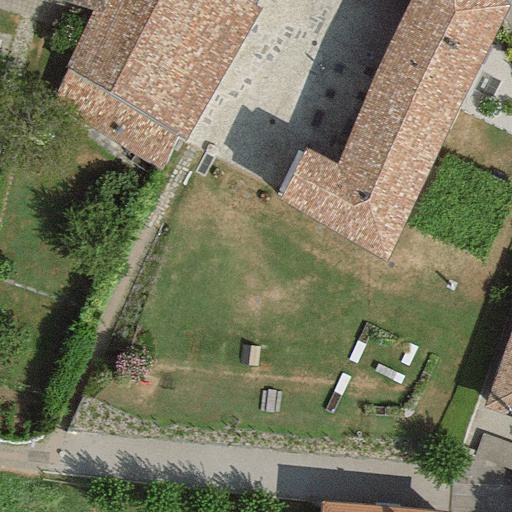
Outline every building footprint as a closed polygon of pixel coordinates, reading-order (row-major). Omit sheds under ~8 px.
[(252,4),(255,0),(105,0),(100,14),(91,10),(50,98),(159,172),(174,137),(183,141),(260,10),(252,4)] [(100,14),(105,0),(59,0),(91,10),(100,14)] [(502,0),(408,0),(333,163),(302,149),(278,199),(384,264),(509,7),(502,0)] [(511,320),(482,406),(510,415),(508,421),(511,422),(511,320)] [(432,511),(319,503),(318,511),(432,511)]
